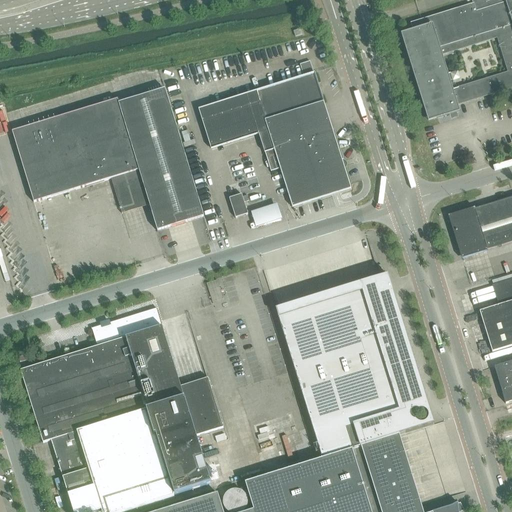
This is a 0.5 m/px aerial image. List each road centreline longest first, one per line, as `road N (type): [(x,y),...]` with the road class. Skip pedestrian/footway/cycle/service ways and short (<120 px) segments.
road 1 (tertiary): [(394,204),(0,326)]
road 2 (unclassified): [(508,511),(411,199)]
road 3 (unclassified): [(394,204),(492,511)]
road 4 (unknown): [(342,109),(321,66),(303,57),(196,94),(226,215)]
road 5 (tertiary): [(330,0),(394,204)]
road 6 (tertiary): [(411,199),(350,0)]
road 7 (unclassified): [(35,511),(0,396)]
